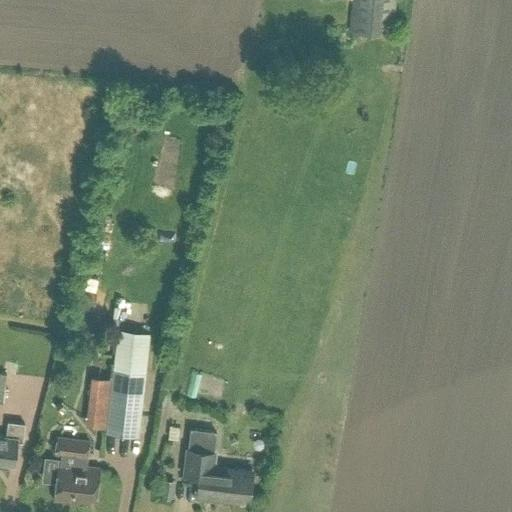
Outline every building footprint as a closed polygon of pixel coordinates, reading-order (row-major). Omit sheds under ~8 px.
[(351,0),(350,31),(394,34),(396,0),(351,0)] [(134,433),(146,331),(120,327),(112,397),(94,395),(92,416),(109,417),(108,430),(134,433)] [(22,441),(24,424),(8,423),(6,437),(0,435),(0,461),(13,463),(16,440),(22,441)] [(247,471),(212,466),(214,451),(216,430),(190,427),(184,478),(200,479),(198,495),(243,501),(247,471)] [(86,465),(89,440),(57,436),(55,453),(62,454),(61,462),(58,461),(54,499),(87,503),(88,498),(96,499),(100,466),(86,465)]
